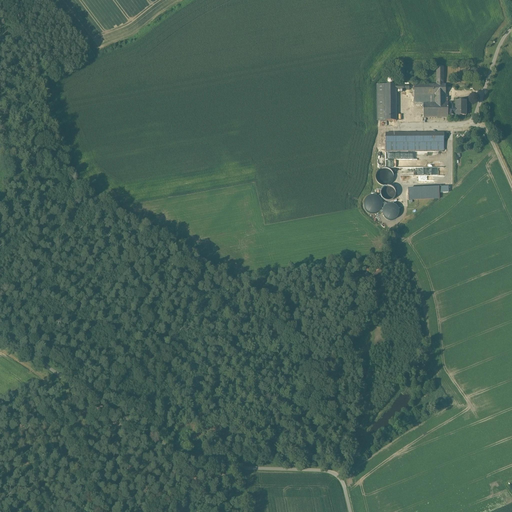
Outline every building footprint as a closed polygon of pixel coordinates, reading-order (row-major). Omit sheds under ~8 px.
[(443,67),(437,67),(437,85),(414,85),(414,95),(435,95),(435,103),(423,103),(423,117),(444,117),(446,103),(446,85),(443,85),(443,67)] [(385,121),(385,85),(377,85),(378,121),(385,121)] [(396,90),(396,85),(385,85),(385,121),(396,121),(396,90)] [(435,95),(414,95),(414,104),(423,103),(435,103),(435,95)] [(454,107),(448,107),(448,103),(446,103),(444,117),(444,118),(448,118),(448,115),(456,115),(456,116),(466,116),(466,108),(468,108),(468,102),(466,102),(466,101),(456,101),(456,108),(454,108),(454,107)] [(402,133),(385,134),(385,143),(402,143),(402,133)] [(427,133),(402,133),(402,143),(385,143),(386,151),(444,151),(444,143),(427,143),(427,133)] [(444,133),(427,133),(427,143),(444,143),(444,133)] [(444,166),(441,161),(435,166),(439,170),(444,166)] [(384,167),(382,167),(381,168),(380,168),(379,169),(378,170),(377,171),(376,173),(376,174),(375,175),(375,176),(375,177),(376,178),(376,179),(376,180),(377,181),(378,183),(379,183),(379,184),(380,185),(382,185),(384,186),(385,186),(387,185),(388,185),(389,185),(390,184),(391,183),(392,182),(393,181),(393,180),(394,179),(394,178),(394,177),(394,176),(394,175),(394,174),(394,173),(393,172),(393,171),(392,170),(391,169),(390,169),(390,168),(389,168),(388,167),(386,167),(384,167)] [(409,200),(442,199),(442,193),(452,193),(452,186),(448,186),(448,184),(417,184),(417,189),(409,189),(409,200)] [(390,187),(389,186),(388,186),(387,187),(386,187),(385,187),(384,188),(383,188),(383,189),(382,190),(381,191),(381,192),(381,193),(381,194),(381,195),(381,196),(382,197),(382,198),(383,199),(384,200),(385,200),(386,201),(387,201),(389,201),(390,201),(391,201),(392,200),(393,200),(394,199),(395,198),(395,196),(396,196),(396,195),(396,194),(396,192),(395,191),(395,190),(394,189),(393,188),(392,188),(391,187),(390,187)] [(372,196),(370,196),(368,197),(367,197),(366,198),(365,199),(364,200),(364,202),(363,203),(363,204),(363,205),(363,206),(363,207),(364,208),(364,209),(365,211),(366,212),(366,213),(367,213),(368,214),(369,214),(371,215),(373,215),(375,214),(376,214),(377,214),(378,213),(379,212),(380,211),(381,210),(381,209),(382,208),(382,207),(382,206),(382,205),(382,204),(382,203),(381,202),(381,201),(380,200),(380,199),(379,198),(378,198),(377,197),(376,197),(375,196),(374,196),(372,196)] [(393,204),(392,204),(391,204),(389,204),(388,205),(387,205),(386,206),(385,207),(384,208),(384,209),(384,210),(383,210),(383,212),(383,213),(384,214),(384,215),(385,216),(385,217),(386,218),(387,218),(388,219),(390,219),(391,219),(393,219),(394,219),(395,218),(396,217),(397,216),(397,215),(398,214),(398,213),(398,212),(398,210),(398,209),(398,208),(397,208),(396,207),(396,206),(395,205),(394,205),(393,204)]
